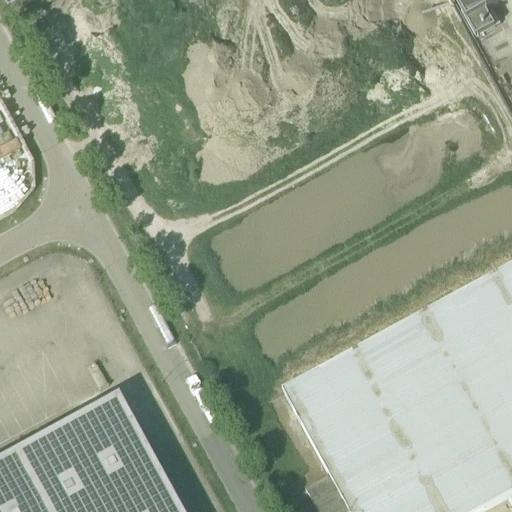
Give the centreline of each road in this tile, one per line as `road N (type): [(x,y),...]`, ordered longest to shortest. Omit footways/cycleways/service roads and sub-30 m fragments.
road 1 (unclassified): [(248,511),(70,188)]
road 2 (unclassified): [(70,188),(0,57)]
